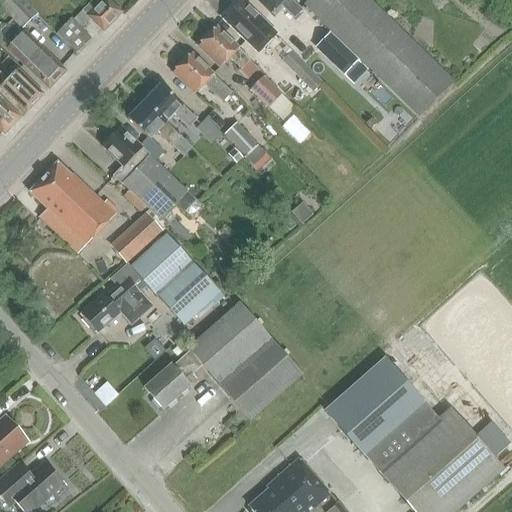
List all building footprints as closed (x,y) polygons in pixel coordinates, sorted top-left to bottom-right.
[(0,0),(0,8),(21,29),(36,14),(22,0),(0,0)] [(103,33),(121,14),(107,0),(91,0),(81,11),(72,21),(70,19),(55,33),(76,53),(90,39),(80,29),(90,20),(103,33)] [(301,11),(289,0),(254,0),(270,14),(278,5),(293,19),(301,11)] [(369,0),(307,0),(303,5),(417,118),(453,82),(369,0)] [(241,2),(222,20),(244,42),(254,32),(265,43),(273,34),(262,23),(263,23),(241,2)] [(257,69),(248,61),(237,50),(237,49),(215,28),(197,47),(219,68),(228,59),(240,70),(238,71),(247,79),(257,69)] [(65,72),(39,48),(22,31),(5,48),(48,90),(65,72)] [(343,77),(358,61),(328,33),(313,49),(343,77)] [(313,91),(321,83),(290,53),(282,61),(313,91)] [(230,94),(223,87),(211,76),(212,76),(190,54),(171,73),(193,95),(203,85),(222,103),(230,94)] [(5,81),(0,75),(0,88),(26,113),(42,95),(16,70),(5,81)] [(281,94),(262,77),(248,90),(267,109),(268,108),(282,121),(294,108),(280,95),(281,94)] [(164,123),(165,123),(172,115),(183,125),(187,130),(196,120),(192,117),(159,86),(143,103),(164,123)] [(0,132),(3,136),(20,118),(0,99),(0,132)] [(169,127),(165,123),(164,123),(143,103),(127,120),(146,138),(138,146),(154,162),(163,152),(149,139),(156,132),(182,157),(190,148),(168,127),(169,127)] [(221,134),(205,118),(195,129),(210,145),(221,134)] [(265,155),(236,122),(222,134),(243,157),(242,158),(251,167),(265,155)] [(154,162),(138,146),(119,128),(101,147),(121,167),(112,177),(159,222),(186,193),(154,162)] [(227,155),(236,164),(242,159),(233,149),(227,155)] [(56,164),(28,193),(45,209),(43,211),(79,245),(110,213),(70,175),(69,176),(56,164)] [(199,204),(188,194),(177,205),(187,215),(191,215),(199,210),(199,204)] [(301,203),(290,212),(301,225),(311,216),(301,203)] [(161,231),(145,213),(108,246),(125,265),(161,231)] [(108,281),(116,289),(105,299),(102,296),(80,316),(96,334),(119,313),(130,326),(150,307),(138,293),(146,286),(154,296),(155,295),(183,326),(219,293),(166,235),(129,268),(126,265),(108,281)] [(195,380),(191,375),(201,366),(249,421),(300,376),(236,304),(185,349),(188,352),(170,368),(169,366),(143,389),(162,411),(188,388),(187,387),(195,380)] [(175,357),(180,353),(175,348),(171,352),(175,357)] [(323,412),(411,511),(454,511),(502,470),(449,409),(437,420),(383,359),(323,412)] [(0,463),(24,442),(4,419),(0,422),(0,463)] [(248,509),(251,511),(308,511),(329,494),(298,459),(265,488),(268,491),(248,509)] [(29,476),(19,464),(0,480),(0,499),(7,508),(14,502),(22,511),(30,511),(51,494),(55,499),(66,490),(43,464),(29,476)]
